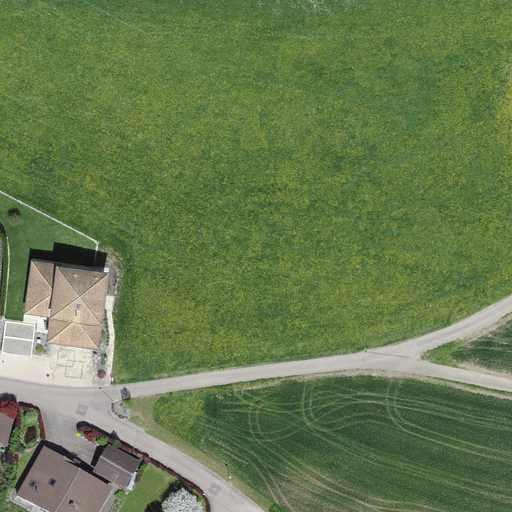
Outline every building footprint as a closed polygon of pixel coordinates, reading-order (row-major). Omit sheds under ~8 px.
[(52,333),(94,339),(103,272),(46,265),(41,308),(55,310),(52,333)] [(34,325),(5,322),(2,351),(31,355),(34,325)] [(12,418),(0,412),(0,440),(6,443),(12,418)] [(136,464),(110,449),(100,466),(116,474),(112,481),(123,487),(136,464)] [(37,498),(63,511),(96,511),(109,491),(79,474),(82,469),(73,464),(72,466),(45,451),(17,496),(33,505),(37,498)]
